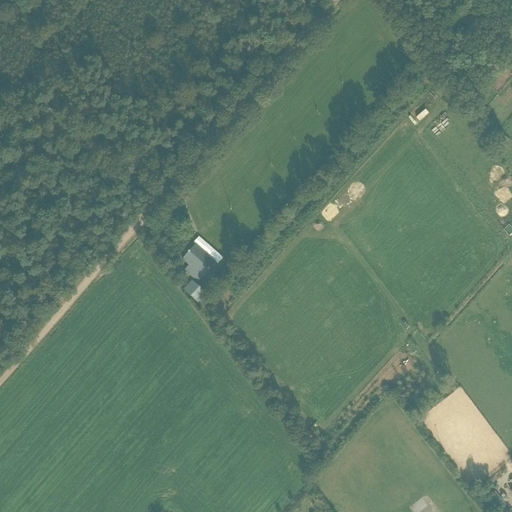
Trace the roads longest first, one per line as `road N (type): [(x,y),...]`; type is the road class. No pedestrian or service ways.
road 1 (track): [(0,385),(177,184)]
road 2 (track): [(177,184),(341,0)]
road 3 (track): [(177,184),(0,105)]
